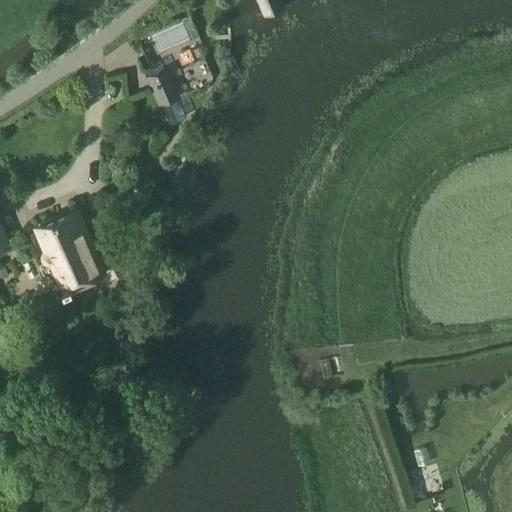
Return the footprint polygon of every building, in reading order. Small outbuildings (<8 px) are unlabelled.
[(256,0),(264,16),(286,7),(282,0),(256,0)] [(178,96),(166,68),(162,60),(146,67),(149,75),(148,76),(160,104),(178,96)] [(158,162),(150,146),(123,161),(131,176),(158,162)] [(106,270),(79,206),(34,225),(44,248),(42,250),(42,255),(44,260),(50,262),(60,285),(63,284),(64,288),(106,270)] [(0,246),(11,242),(0,216),(0,246)]
